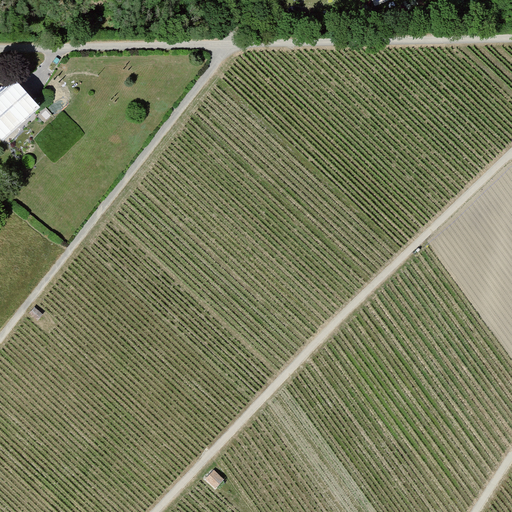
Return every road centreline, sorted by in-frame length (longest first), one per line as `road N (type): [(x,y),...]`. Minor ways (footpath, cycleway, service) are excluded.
road 1 (residential): [(511,39),(0,46)]
road 2 (track): [(511,154),(422,233),(161,511)]
road 3 (track): [(0,327),(228,45)]
